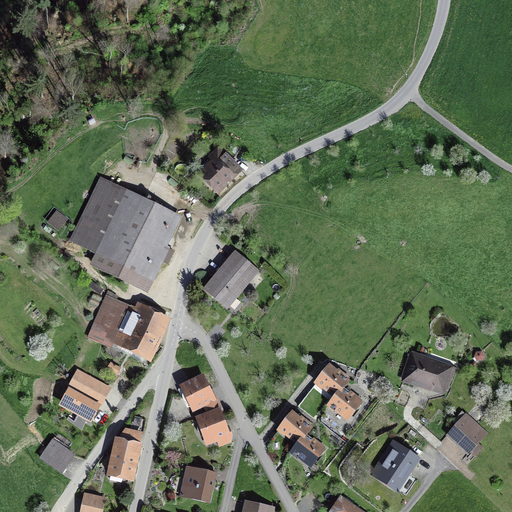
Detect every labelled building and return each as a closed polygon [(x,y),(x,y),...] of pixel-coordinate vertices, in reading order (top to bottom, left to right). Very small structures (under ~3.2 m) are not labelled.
[(216,189),(237,168),(224,155),(227,152),(221,146),(210,157),(211,158),(198,171),(216,189)] [(168,264),(174,252),(162,247),(176,217),(102,180),(72,241),(99,254),(94,265),(95,268),(146,293),(161,261),(168,264)] [(56,212),(49,222),(59,230),(66,220),(56,212)] [(205,290),(226,308),(257,271),(236,253),(205,290)] [(160,328),(163,319),(146,310),(138,307),(137,309),(109,297),(97,324),(101,325),(97,335),(114,343),(115,340),(146,356),(157,335),(160,336),(163,329),(160,328)] [(447,390),(455,368),(451,366),(449,371),(423,362),(424,360),(412,356),(404,378),(422,384),(423,382),(447,390)] [(111,365),(108,370),(117,375),(119,370),(111,365)] [(335,397),(342,389),(348,381),(341,376),(343,374),(338,370),(336,372),(329,366),(319,379),(325,384),(322,387),(335,397)] [(78,374),(71,387),(101,403),(107,390),(78,374)] [(214,400),(202,377),(185,386),(193,404),(191,405),(194,411),(205,405),(204,404),(214,400)] [(349,395),(342,389),(335,397),(331,402),(337,406),(335,409),(348,420),(360,404),(354,398),(355,396),(350,393),(349,395)] [(98,407),(69,391),(62,403),(72,411),(91,421),(98,407)] [(228,434),(219,411),(200,418),(207,436),(205,437),(208,443),(219,439),(218,438),(228,434)] [(285,434),(298,444),(305,436),(311,428),(304,423),(306,421),(301,417),(299,419),(292,413),(282,426),(288,431),(285,434)] [(448,435),(468,453),(482,437),(463,419),(448,435)] [(130,478),(139,435),(125,432),(119,442),(112,474),(130,478)] [(312,441),(305,436),(298,444),(294,449),(300,453),(298,456),(311,466),(323,450),(317,445),(318,443),(313,439),(312,441)] [(41,459),(61,473),(73,455),(53,441),(41,459)] [(385,481),(397,489),(416,460),(393,445),(377,470),(387,477),(385,481)] [(209,503),(216,474),(187,467),(185,477),(189,478),(184,498),(209,503)] [(360,511),(341,498),(331,511),(360,511)] [(85,501),(82,511),(100,511),(102,505),(85,501)] [(246,502),(244,511),(271,511),(273,508),(246,502)]
